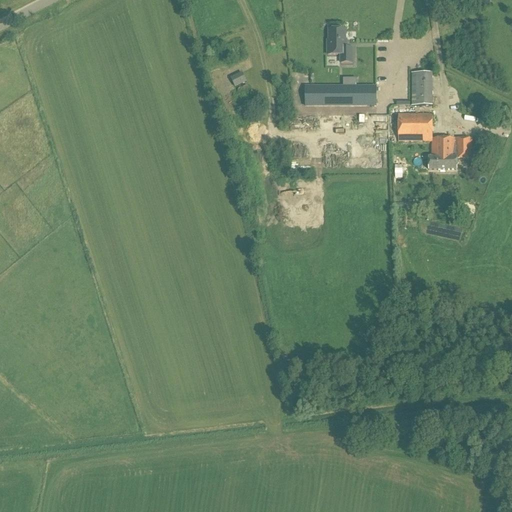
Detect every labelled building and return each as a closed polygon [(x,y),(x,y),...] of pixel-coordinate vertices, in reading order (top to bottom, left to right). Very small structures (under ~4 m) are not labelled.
[(489,4),(486,0),(479,0),(478,1),(482,8),(489,4)] [(346,42),(345,42),(345,31),(329,31),(329,42),(327,42),(327,56),(341,56),(341,64),(352,64),(352,50),(346,50),(346,42)] [(230,79),(235,88),(246,82),(241,73),(230,79)] [(412,107),(432,107),(432,75),(412,75),(412,107)] [(305,107),(376,107),(376,88),(305,88),(305,107)] [(432,140),(432,116),(398,116),(398,143),(432,143),(432,154),(429,154),(429,158),(429,171),(457,171),(457,166),(458,164),(458,162),(457,160),(477,160),(477,150),(472,150),(471,140),(432,140)] [(380,147),(387,147),(387,135),(379,135),(380,147)]
